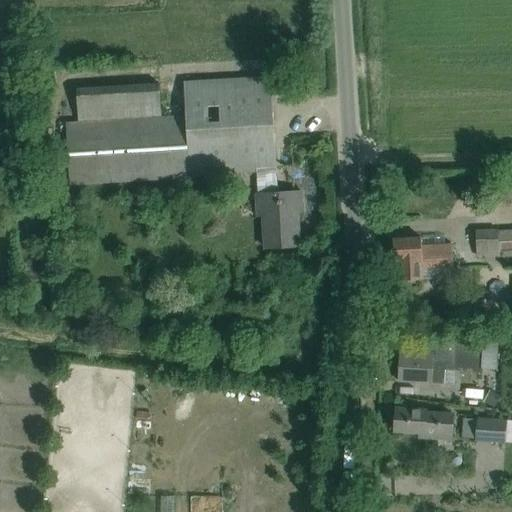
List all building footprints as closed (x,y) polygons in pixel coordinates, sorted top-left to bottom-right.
[(186,115),(161,117),(66,122),(70,184),(191,177),(191,175),(256,172),(258,194),(256,194),(257,216),(263,215),(265,248),(299,246),(296,212),(302,212),(301,191),(274,193),(272,171),(276,170),(270,77),(184,82),(186,115)] [(511,230),(475,230),(476,256),(499,256),(499,252),(511,251),(511,230)] [(400,281),(422,279),(422,268),(452,266),(451,244),(421,245),(421,237),(393,239),(394,261),(399,261),(400,281)] [(418,354),(400,353),(398,381),(443,384),(444,361),(455,362),(454,368),(481,369),(482,344),(456,344),(456,345),(436,344),(436,349),(418,348),(418,354)] [(419,437),(451,439),(452,414),(425,412),(425,410),(396,408),(395,431),(419,433),(419,437)] [(505,443),(505,421),(477,420),(476,442),(505,443)] [(203,490),(236,490),(236,475),(203,475),(203,490)]
